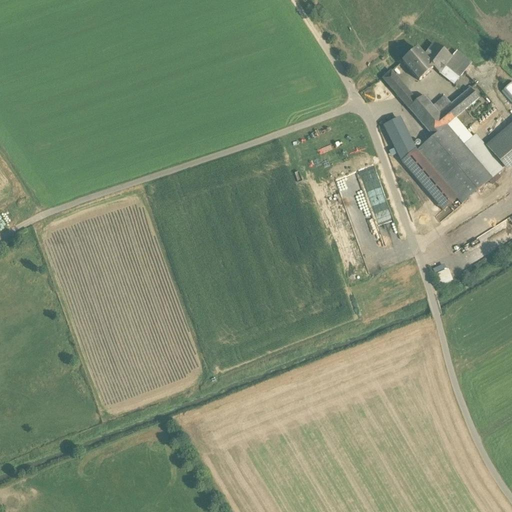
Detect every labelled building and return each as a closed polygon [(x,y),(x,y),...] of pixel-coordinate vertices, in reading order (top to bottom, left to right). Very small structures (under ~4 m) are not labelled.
[(451,60),(433,46),(424,59),(433,70),(439,75),(446,67),(451,60)] [(417,51),(402,64),(418,83),(433,70),(424,59),(417,51)] [(456,53),(451,60),(446,67),(460,79),(472,66),(456,53)] [(416,104),(391,74),(383,81),(408,111),(416,104)] [(511,85),(502,95),(511,105),(511,85)] [(439,116),(437,117),(424,128),(433,139),(455,120),(478,100),(470,91),(451,106),(439,116)] [(432,108),(423,98),(416,104),(408,111),(424,128),(437,117),(439,116),(432,108)] [(444,98),(432,108),(439,116),(451,106),(444,98)] [(384,128),(402,165),(416,153),(399,119),(384,128)] [(475,137),(471,139),(455,120),(447,127),(492,180),(503,171),(485,149),(475,137)] [(511,125),(485,149),(506,173),(511,168),(511,125)] [(492,180),(447,127),(433,139),(416,153),(461,206),(492,180)] [(456,201),(416,153),(402,165),(442,212),(456,201)] [(511,205),(508,198),(445,232),(455,249),(511,218),(511,205)] [(437,273),(441,286),(453,282),(449,270),(437,273)]
